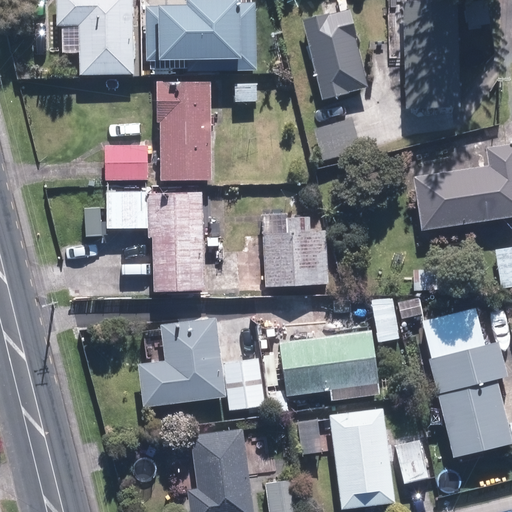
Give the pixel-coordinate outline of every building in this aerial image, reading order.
[(132,72),(131,0),(56,0),(56,21),(79,21),(79,72),(132,72)] [(147,6),(147,60),(191,60),(191,68),(257,68),(257,3),(239,3),(238,0),(189,0),(189,6),(147,6)] [(460,0),(441,0),(408,1),(411,106),(464,105),(460,0)] [(352,9),(307,20),(327,97),(371,86),(352,9)] [(211,176),(210,82),(159,82),(160,117),(162,117),(163,177),(211,176)] [(359,117),(319,123),(325,158),(364,152),(359,117)] [(105,146),(105,177),(147,176),(147,145),(105,146)] [(418,176),(426,228),(511,215),(511,145),(491,148),(494,165),(418,176)] [(208,288),(206,191),(158,192),(161,289),(208,288)] [(267,232),(269,285),(331,282),(329,229),(267,232)] [(511,248),(498,251),(505,288),(511,286),(511,248)] [(143,363),(148,404),(228,394),(218,316),(166,323),(170,360),(143,363)] [(374,330),(284,342),(290,393),(337,388),(338,396),(382,391),(374,330)] [(502,341),(433,358),(457,454),(511,440),(511,420),(501,376),(510,374),(502,341)] [(262,359),(227,363),(232,408),(267,403),(262,359)] [(399,499),(387,408),(335,414),(347,506),(399,499)] [(324,416),(303,419),(307,454),(328,452),(324,416)] [(257,511),(246,428),(196,435),(203,487),(194,488),(197,511),(257,511)] [(422,437),(398,442),(406,484),(431,479),(422,437)] [(296,511),(292,481),(266,485),(270,511),(296,511)]
